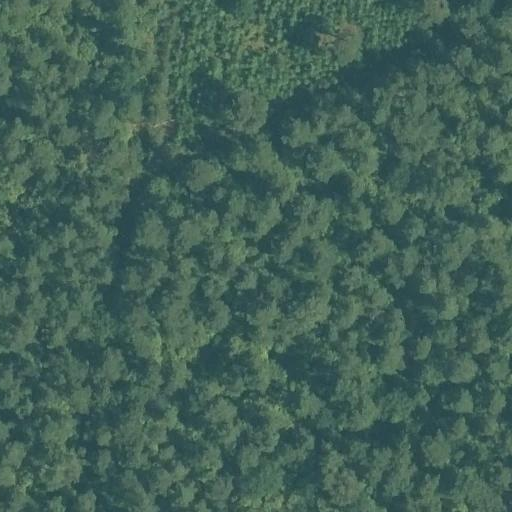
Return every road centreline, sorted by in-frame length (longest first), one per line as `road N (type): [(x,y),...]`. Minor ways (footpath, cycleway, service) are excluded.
road 1 (track): [(57,511),(164,0)]
road 2 (track): [(504,0),(126,178)]
road 3 (track): [(511,155),(389,511)]
